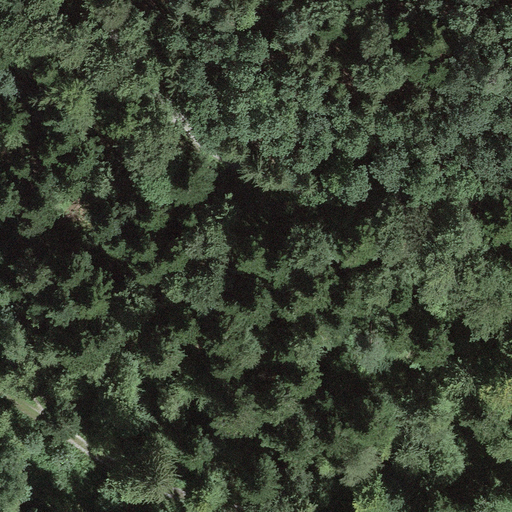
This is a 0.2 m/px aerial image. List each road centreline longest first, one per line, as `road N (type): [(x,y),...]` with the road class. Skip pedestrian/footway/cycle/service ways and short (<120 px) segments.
road 1 (track): [(511,182),(349,191),(291,188),(241,169),(201,142),(151,89),(122,45),(107,0)]
road 2 (track): [(0,388),(111,465),(192,502),(289,511)]
